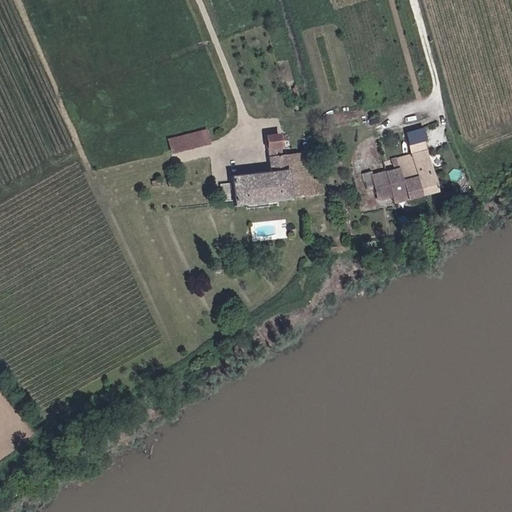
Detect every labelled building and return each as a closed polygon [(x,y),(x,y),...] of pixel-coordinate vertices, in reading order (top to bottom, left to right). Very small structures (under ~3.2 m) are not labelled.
[(417,158),(434,153),(429,132),(411,137),(417,158)] [(167,146),(172,166),(201,158),(196,138),(167,146)] [(235,212),(315,205),(313,175),(310,159),(283,161),(281,141),(268,142),(272,179),(231,184),(235,208),(235,212)] [(422,179),(427,199),(443,195),(434,153),(417,158),(403,162),(406,176),(408,182),(422,179)] [(403,162),(398,163),(401,177),(406,176),(403,162)] [(323,174),(313,175),(315,205),(326,204),(323,174)] [(397,194),(400,206),(427,199),(422,179),(408,182),(406,176),(401,177),(393,179),(397,194)] [(382,197),(397,194),(393,179),(378,182),(382,197)]
